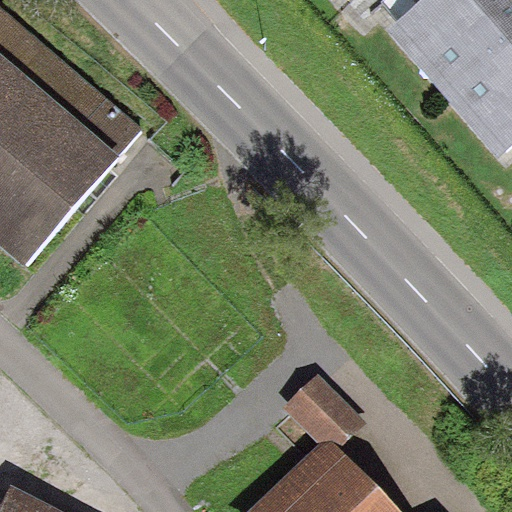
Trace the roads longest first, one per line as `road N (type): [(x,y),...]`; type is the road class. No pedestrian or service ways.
road 1 (primary): [(511,396),(231,92),(135,0)]
road 2 (residential): [(161,511),(123,464),(0,350)]
